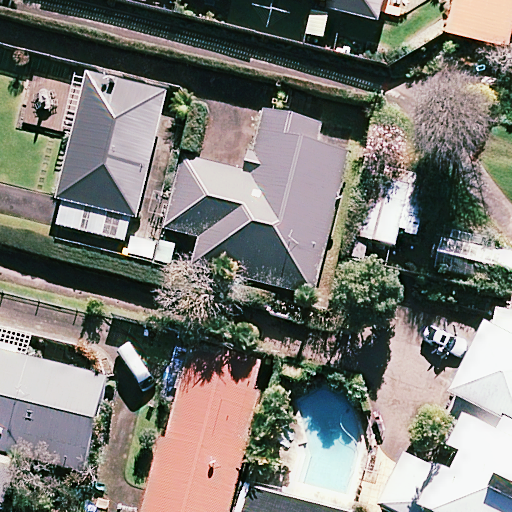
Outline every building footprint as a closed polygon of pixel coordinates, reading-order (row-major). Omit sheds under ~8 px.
[(392,0),(290,0),(387,24),(392,0)] [(511,0),(461,0),(453,33),(511,48),(511,0)] [(169,101),(77,79),(63,138),(76,141),(55,232),(133,251),(169,101)] [(323,135),(265,120),(249,182),(186,166),(168,236),(204,245),(198,271),(317,301),(352,162),(318,154),(323,135)] [(439,185),(380,166),(356,237),(415,257),(439,185)] [(501,250),(470,242),(459,289),(490,296),(501,250)] [(511,306),(505,305),(497,343),(511,346),(511,306)] [(511,511),(511,350),(497,343),(489,339),(449,423),(467,432),(444,479),(407,461),(382,511),(511,511)] [(233,511),(266,371),(186,353),(166,439),(149,511),(233,511)] [(108,385),(0,357),(0,511),(6,511),(19,462),(85,478),(108,385)] [(315,511),(253,497),(249,511),(315,511)]
